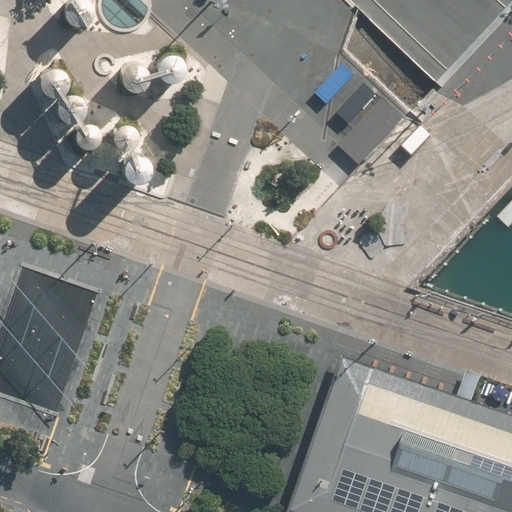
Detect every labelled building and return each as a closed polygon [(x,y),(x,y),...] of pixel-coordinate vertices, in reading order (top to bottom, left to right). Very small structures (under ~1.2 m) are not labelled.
[(71,24),(76,26),(81,26),(86,24),(90,21),(92,16),(93,12),(93,7),(91,2),(88,0),(67,0),(66,1),(63,6),(63,11),(64,16),(67,21),(71,24)] [(143,0),(106,0),(97,9),(125,37),(152,10),(143,0)] [(168,81),(172,80),(176,78),(179,74),(180,70),(180,66),(179,62),(177,58),(173,55),(169,54),(165,54),(161,56),(157,58),(155,62),(154,66),(154,71),(156,75),(159,78),(163,80),(168,81)] [(136,88),(140,87),(144,84),(147,81),(148,77),(148,73),(147,68),(145,65),(141,62),(137,61),(133,61),(129,63),(125,65),(123,69),(122,73),(122,78),(124,82),(127,85),(131,87),(136,88)] [(354,73),(343,62),(318,89),(329,99),(354,73)] [(46,94),(51,96),(56,96),(61,94),(65,90),(68,86),(69,81),(68,77),(66,72),(63,68),(59,66),(54,65),(49,66),(45,68),(41,71),(39,76),(38,81),(39,86),(42,91),(46,94)] [(378,88),(365,76),(335,107),(348,119),(378,88)] [(64,120),(69,122),(74,122),(79,120),(83,116),(85,112),(86,107),(86,103),(84,98),(81,95),(76,92),(72,91),(67,92),(62,94),(59,97),(56,102),(56,107),(57,112),(59,117),(64,120)] [(405,116),(384,97),(338,145),(359,164),(405,116)] [(86,147),(90,146),(94,143),(97,140),(99,136),(99,132),(98,127),(95,124),(92,121),(88,120),(83,120),(79,122),(76,124),(73,128),(72,132),(73,137),(75,141),(78,144),(82,146),(86,147)] [(125,150),(129,149),(133,147),(136,143),(138,139),(138,135),(137,131),(134,127),(131,125),(127,123),(122,124),(118,125),(115,128),(112,131),(111,136),(112,140),(114,144),(117,147),(121,149),(125,150)] [(127,180),(132,181),(137,181),(142,179),(146,176),(148,172),(149,167),(149,162),(147,158),(144,154),(139,152),(135,151),(130,151),(125,153),(122,157),(119,161),(119,167),(120,172),(123,176),(127,180)] [(511,511),(511,412),(477,401),(353,358),(299,511),(511,511)]
